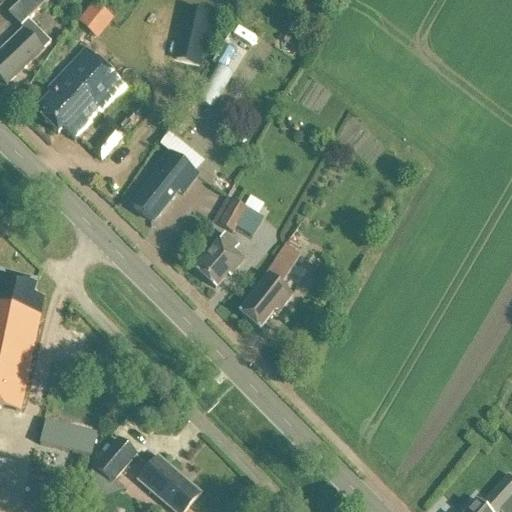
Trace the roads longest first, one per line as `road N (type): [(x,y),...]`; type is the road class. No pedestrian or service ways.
road 1 (tertiary): [(367,511),(0,143)]
road 2 (unknown): [(91,235),(71,265),(77,309),(275,511)]
